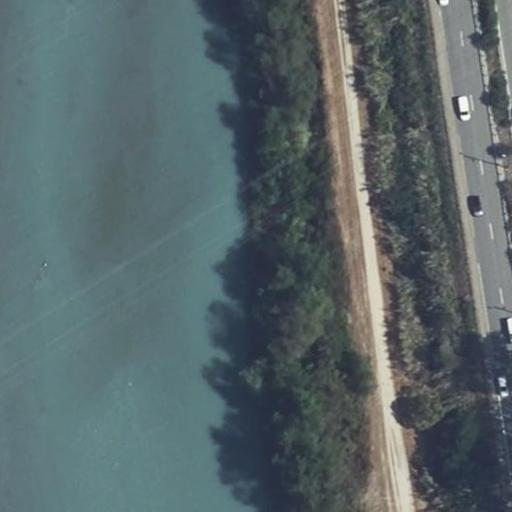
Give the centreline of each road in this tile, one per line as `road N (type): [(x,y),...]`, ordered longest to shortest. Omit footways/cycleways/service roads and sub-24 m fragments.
road 1 (track): [(412,511),(339,0)]
road 2 (primary): [(455,0),(511,370)]
